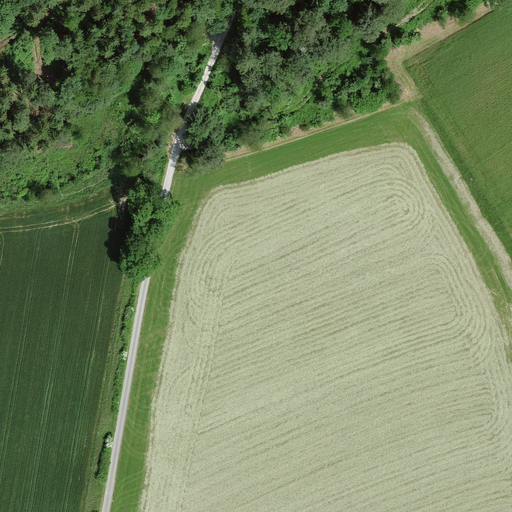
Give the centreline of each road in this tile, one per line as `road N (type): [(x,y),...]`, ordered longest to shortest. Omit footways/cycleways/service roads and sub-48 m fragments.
road 1 (track): [(106,511),(164,191),(235,0)]
road 2 (track): [(178,146),(289,108),(430,0)]
